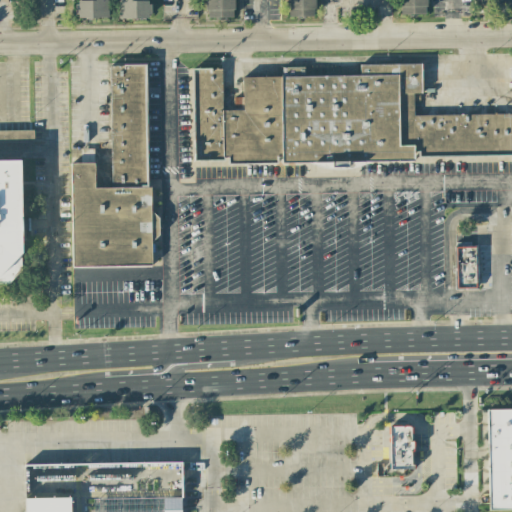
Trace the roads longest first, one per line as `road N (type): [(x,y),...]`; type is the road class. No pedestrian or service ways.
road 1 (primary): [(511,337),(0,360)]
road 2 (tertiary): [(0,43),(511,37)]
road 3 (primary): [(0,395),(361,377)]
road 4 (primary): [(361,377),(511,373)]
